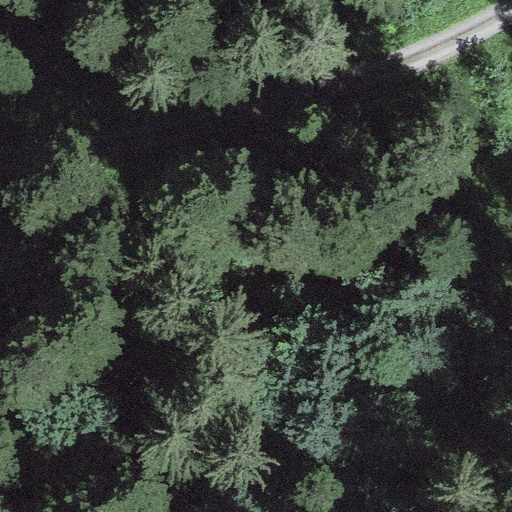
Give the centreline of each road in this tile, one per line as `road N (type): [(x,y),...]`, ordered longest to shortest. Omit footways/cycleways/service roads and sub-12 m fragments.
road 1 (track): [(0,154),(130,137),(270,103),(383,68),(511,0)]
road 2 (track): [(405,511),(429,444),(511,293)]
